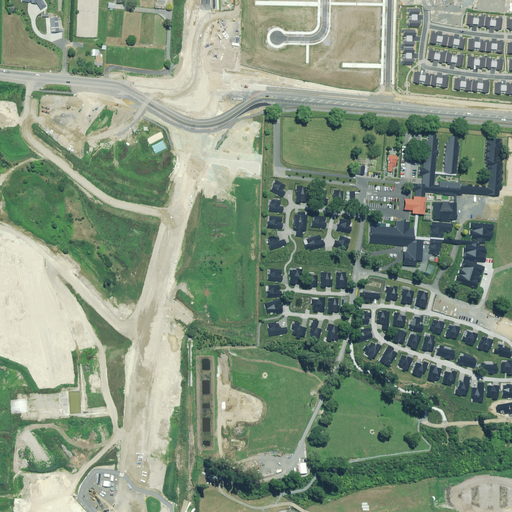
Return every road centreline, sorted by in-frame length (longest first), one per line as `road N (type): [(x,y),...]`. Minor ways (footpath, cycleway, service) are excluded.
road 1 (secondary): [(183,92),(0,73)]
road 2 (residential): [(511,377),(467,372),(383,338),(375,303)]
road 3 (residential): [(424,25),(423,66),(511,78)]
road 4 (residential): [(364,214),(360,265),(433,286)]
road 5 (secondary): [(511,117),(389,107)]
